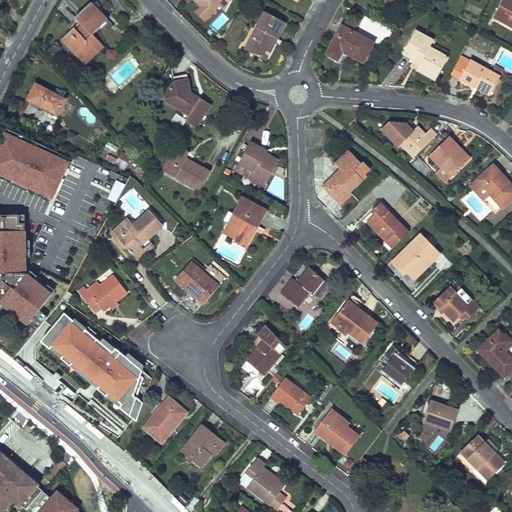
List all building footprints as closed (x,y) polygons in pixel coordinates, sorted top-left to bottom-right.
[(220,6),(226,12),(232,0),(195,0),(195,1),(201,6),(210,15),(220,6)] [(511,0),(502,0),(493,16),(511,26),(511,0)] [(79,22),(83,26),(92,35),(100,27),(98,25),(106,18),(91,2),(75,18),(79,22)] [(205,21),(210,15),(201,6),(195,12),(205,21)] [(265,12),(245,49),(262,58),(273,37),(277,39),(285,23),(265,12)] [(106,18),(98,25),(100,27),(108,20),(106,18)] [(79,22),(74,27),(78,31),(83,26),(79,22)] [(120,24),(109,34),(119,45),(130,35),(120,24)] [(92,35),(83,26),(78,31),(74,27),(62,39),(70,48),(74,44),(85,57),(100,43),(92,35)] [(342,26),(327,54),(338,60),(343,50),(346,51),(345,52),(363,62),(374,43),(342,26)] [(415,30),(403,53),(420,63),(418,66),(438,76),(446,61),(436,56),(439,52),(430,47),(433,40),(415,30)] [(273,37),(262,58),(265,60),(277,39),(273,37)] [(74,44),(70,48),(85,63),(103,46),(100,43),(85,57),(74,44)] [(448,57),(439,52),(436,56),(446,61),(448,57)] [(469,61),(461,56),(451,74),(460,78),(469,61)] [(133,57),(131,59),(137,66),(139,64),(133,57)] [(474,87),(475,86),(477,82),(480,83),(480,85),(492,91),(504,70),(495,65),(491,71),(470,60),(469,61),(460,78),(459,79),(474,87)] [(438,76),(418,66),(416,69),(435,80),(438,76)] [(190,116),(198,103),(195,101),(197,97),(191,93),(188,80),(175,83),(167,94),(183,105),(180,109),(190,116)] [(477,82),(475,86),(490,94),(492,91),(480,85),(480,83),(477,82)] [(36,84),(28,99),(56,115),(65,100),(36,84)] [(183,105),(167,94),(164,98),(180,109),(183,105)] [(198,103),(190,116),(187,120),(197,127),(211,106),(201,99),(198,103)] [(389,123),(382,130),(398,146),(400,144),(403,142),(416,155),(436,135),(430,129),(425,134),(417,126),(413,131),(406,124),(389,123)] [(68,161),(3,131),(0,136),(0,175),(4,177),(51,199),(68,161)] [(446,139),(430,155),(442,167),(451,177),(470,158),(455,143),(452,146),(446,139)] [(403,142),(400,144),(414,157),(416,155),(403,142)] [(249,143),(234,171),(264,187),(278,161),(266,154),(267,152),(249,143)] [(163,171),(168,173),(173,164),(170,163),(179,146),(176,145),(163,171)] [(176,178),(184,162),(186,159),(190,152),(179,146),(170,163),(173,164),(168,173),(176,178)] [(365,174),(370,168),(364,161),(362,163),(349,150),(335,164),(341,169),(345,173),(339,179),(336,177),(327,186),(342,202),(343,202),(352,193),(350,192),(367,176),(365,174)] [(122,153),(119,159),(128,164),(131,158),(122,153)] [(184,162),(176,178),(200,191),(211,172),(192,162),(191,165),(184,162)] [(493,165),(491,166),(504,181),(506,179),(493,165)] [(483,199),(490,193),(502,208),(511,198),(511,185),(506,179),(504,181),(491,166),(472,183),(470,181),(468,183),(483,199)] [(451,177),(442,167),(436,173),(446,182),(451,177)] [(341,169),(323,186),(340,204),(342,202),(327,186),(336,177),(339,179),(345,173),(341,169)] [(108,201),(117,204),(125,186),(116,182),(108,201)] [(242,196),(228,223),(232,225),(227,234),(235,239),(246,244),(255,227),(258,228),(267,210),(242,196)] [(388,239),(386,241),(392,248),(409,231),(381,202),(371,211),(374,214),(369,219),(369,220),(388,239)] [(150,210),(134,224),(128,218),(110,233),(120,245),(123,243),(126,247),(135,257),(144,249),(141,245),(163,226),(150,210)] [(0,271),(26,271),(24,215),(0,213),(0,271)] [(369,220),(367,222),(386,241),(388,239),(369,220)] [(228,223),(223,232),(227,234),(232,225),(228,223)] [(246,244),(235,239),(234,241),(247,249),(258,228),(255,227),(246,244)] [(421,234),(392,262),(398,269),(401,266),(406,272),(414,279),(440,254),(421,234)] [(144,249),(135,257),(137,260),(154,245),(151,242),(144,249)] [(191,262),(175,279),(188,291),(189,291),(191,289),(193,292),(191,293),(198,299),(204,304),(219,286),(213,281),(203,273),(191,262)] [(297,281),(310,292),(319,299),(330,284),(308,267),(297,281)] [(206,270),(203,273),(213,281),(216,278),(206,270)] [(0,311),(27,332),(54,294),(26,271),(0,271),(0,311)] [(90,294),(101,308),(103,311),(110,305),(116,301),(127,292),(114,275),(100,286),(90,294)] [(299,306),(310,292),(297,281),(292,278),(281,293),(299,306)] [(87,290),(90,294),(100,286),(97,282),(87,290)] [(449,286),(434,301),(435,301),(445,311),(455,322),(460,317),(470,307),(454,291),(449,286)] [(459,286),(454,291),(470,307),(460,317),(462,319),(466,315),(469,318),(480,307),(459,286)] [(95,313),(101,308),(90,294),(87,290),(84,287),(78,291),(95,313)] [(188,291),(186,293),(195,301),(198,299),(191,293),(193,292),(191,289),(189,291),(188,291)] [(68,291),(63,298),(68,301),(73,294),(68,291)] [(363,343),(378,323),(348,300),(334,319),(340,324),(337,328),(347,336),(349,333),(363,343)] [(435,301),(433,303),(442,313),(445,311),(435,301)] [(73,321),(64,313),(53,327),(41,341),(45,345),(50,349),(52,346),(64,355),(61,359),(70,366),(73,363),(79,368),(93,380),(100,386),(97,389),(98,390),(106,396),(109,393),(114,398),(122,404),(120,408),(132,418),(136,421),(143,403),(137,397),(141,386),(147,389),(152,378),(149,376),(135,365),(116,349),(113,352),(86,330),(83,333),(72,323),(73,321)] [(334,319),(331,323),(337,328),(340,324),(334,319)] [(265,327),(250,346),(255,350),(241,367),(253,377),(259,371),(263,375),(273,363),(276,365),(284,356),(281,353),(285,348),(265,327)] [(490,360),(489,362),(503,377),(511,368),(511,358),(505,351),(503,349),(510,342),(503,335),(498,330),(479,348),(490,360)] [(510,342),(503,349),(505,351),(511,344),(511,333),(510,331),(506,334),(505,333),(503,335),(510,342)] [(372,388),(382,375),(399,389),(419,363),(394,344),(385,356),(382,354),(379,358),(382,360),(364,382),(372,388)] [(479,348),(477,350),(489,362),(490,360),(479,348)] [(284,378),(271,397),(278,403),(280,400),(299,414),(311,398),(284,378)] [(169,397),(143,427),(161,443),(187,412),(169,397)] [(431,400),(423,422),(451,432),(458,410),(431,400)] [(332,408),(329,412),(347,426),(350,422),(332,408)] [(346,455),(360,436),(347,426),(329,412),(314,431),(329,442),(330,440),(333,442),(331,444),(346,455)] [(203,425),(202,427),(215,438),(217,436),(203,425)] [(213,456),(223,444),(215,438),(202,427),(192,439),(211,454),(213,456)] [(215,438),(223,444),(225,442),(217,436),(215,438)] [(478,437),(461,452),(487,479),(504,463),(493,453),(497,449),(487,440),(484,443),(478,437)] [(211,454),(192,439),(181,452),(200,467),(211,454)] [(0,511),(1,511),(14,499),(27,510),(43,491),(25,475),(23,478),(16,472),(18,470),(0,454),(0,511)] [(246,472),(254,478),(260,471),(263,468),(265,465),(257,458),(246,472)] [(363,458),(357,467),(365,472),(371,463),(363,458)] [(263,468),(260,471),(281,487),(283,485),(263,468)] [(281,487),(260,471),(254,478),(247,487),(277,510),(286,499),(279,493),(282,489),(281,487)] [(80,511),(83,508),(61,488),(40,511),(80,511)]
